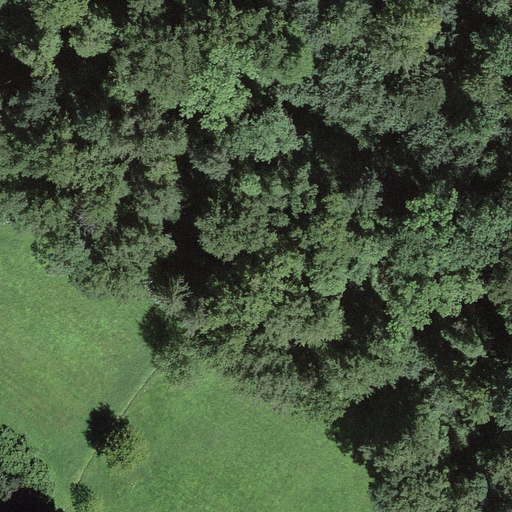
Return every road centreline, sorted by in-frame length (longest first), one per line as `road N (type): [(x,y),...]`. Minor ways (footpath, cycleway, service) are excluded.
road 1 (track): [(0,199),(56,203),(199,296),(219,297),(254,280),(393,174)]
road 2 (track): [(171,0),(393,174),(498,229),(511,220)]
road 3 (track): [(498,229),(484,286),(490,333),(511,368)]
